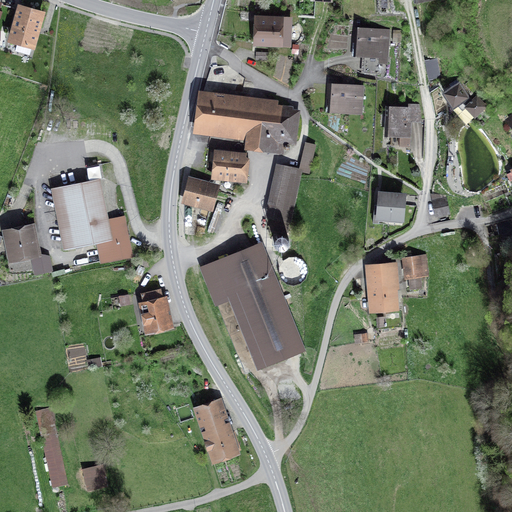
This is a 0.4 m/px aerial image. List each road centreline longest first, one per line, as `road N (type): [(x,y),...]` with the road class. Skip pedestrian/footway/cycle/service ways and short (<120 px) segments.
road 1 (tertiary): [(203,42),(169,202),(173,267),(197,336),(265,455)]
road 2 (residential): [(265,455),(289,441),(306,413),(348,276),(415,233)]
road 3 (residential): [(415,233),(430,119),(409,0)]
road 4 (residential): [(203,42),(289,93),(310,64)]
road 5 (tertiary): [(206,32),(76,0)]
road 6 (unclassified): [(150,511),(273,474)]
road 7 (track): [(478,222),(498,316),(511,338)]
